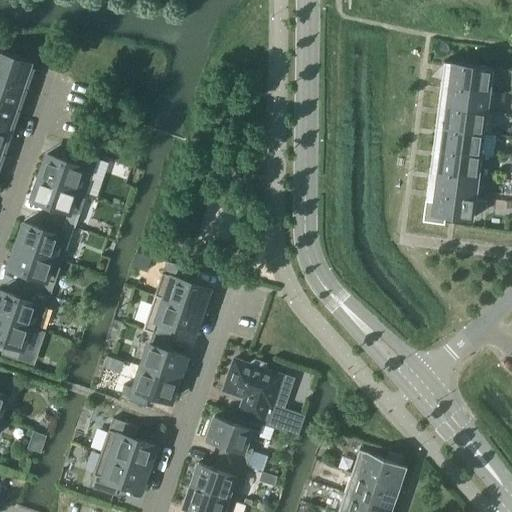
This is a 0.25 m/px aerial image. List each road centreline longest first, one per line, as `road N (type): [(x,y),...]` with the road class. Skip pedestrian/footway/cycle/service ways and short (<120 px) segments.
road 1 (tertiary): [(409,387),(335,308),(308,259),(308,0)]
road 2 (residential): [(228,277),(149,511)]
road 3 (residential): [(0,227),(50,83)]
road 4 (tertiary): [(511,497),(409,387)]
